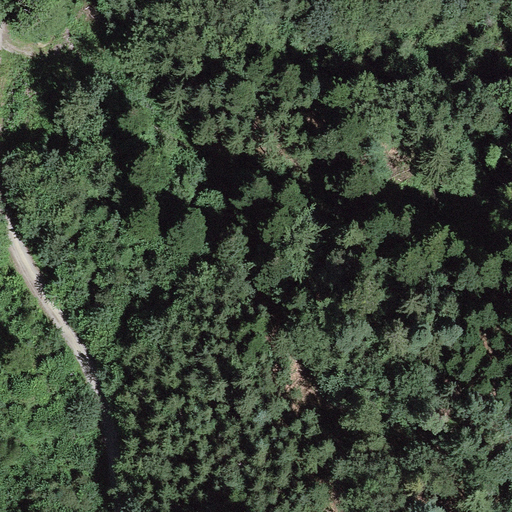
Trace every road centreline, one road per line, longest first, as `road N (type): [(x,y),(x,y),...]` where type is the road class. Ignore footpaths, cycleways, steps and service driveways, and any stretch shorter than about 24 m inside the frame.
road 1 (track): [(511,244),(364,222),(246,186),(22,53)]
road 2 (track): [(0,192),(34,279),(100,380),(118,511)]
